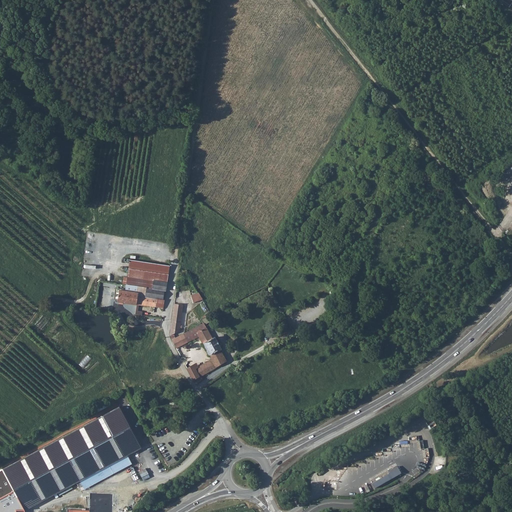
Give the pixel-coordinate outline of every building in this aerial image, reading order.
[(139,294),(138,296),(156,299),(155,304),(164,305),(167,283),(154,281),(152,289),(146,288),(145,295),(139,294)] [(119,290),(118,302),(136,304),(138,293),(137,293),(119,290)] [(203,300),(199,293),(191,295),(195,302),(203,300)] [(156,299),(138,296),(137,305),(155,307),(155,304),(156,299)] [(183,305),(174,304),(174,305),(170,335),(170,336),(172,341),(176,348),(177,347),(188,342),(183,334),(175,338),(173,334),(179,331),(183,305)] [(204,324),(183,334),(188,342),(199,336),(203,344),(205,343),(211,354),(209,355),(212,359),(199,367),(196,369),(201,376),(226,362),(227,361),(221,349),(222,349),(215,337),(212,338),(204,324)] [(160,359),(149,363),(149,364),(152,370),(153,373),(163,368),(160,359)] [(147,372),(148,372),(152,370),(149,364),(147,364),(146,362),(143,364),(147,372)] [(193,365),(187,368),(190,372),(196,369),(199,367),(196,363),(193,365)] [(196,369),(190,372),(194,380),(201,376),(196,369)] [(128,370),(122,372),(127,383),(133,380),(128,370)] [(123,409),(3,464),(24,510),(59,493),(60,495),(74,489),(72,485),(78,483),(81,489),(124,470),(119,459),(141,449),(123,409)] [(393,448),(384,448),(384,452),(374,452),(374,458),(384,457),(384,453),(394,453),(393,448)] [(366,460),(357,459),(357,468),(366,468),(366,460)] [(397,466),(389,471),(393,478),(401,473),(397,466)]
